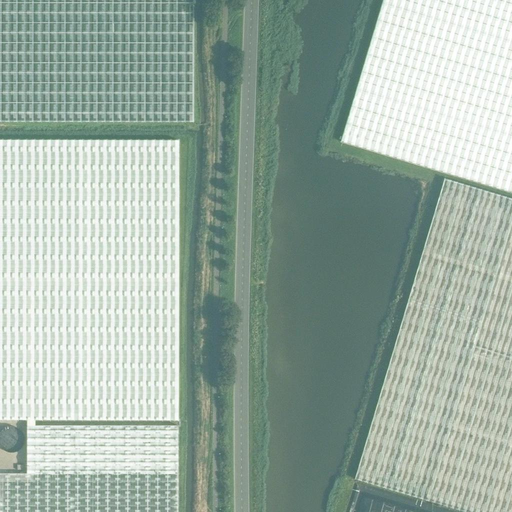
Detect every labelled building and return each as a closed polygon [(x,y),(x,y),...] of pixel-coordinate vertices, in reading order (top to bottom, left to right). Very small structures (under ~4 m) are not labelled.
[(192,0),(0,0),(0,121),(193,122),(192,0)] [(511,0),(383,0),(341,142),(511,192),(511,0)] [(0,420),(27,420),(27,425),(34,425),(34,420),(178,420),(178,140),(0,139),(0,420)] [(464,511),(511,511),(511,199),(445,180),(355,479),(464,511)] [(177,511),(178,425),(34,425),(27,425),(27,473),(0,473),(0,511),(177,511)]
